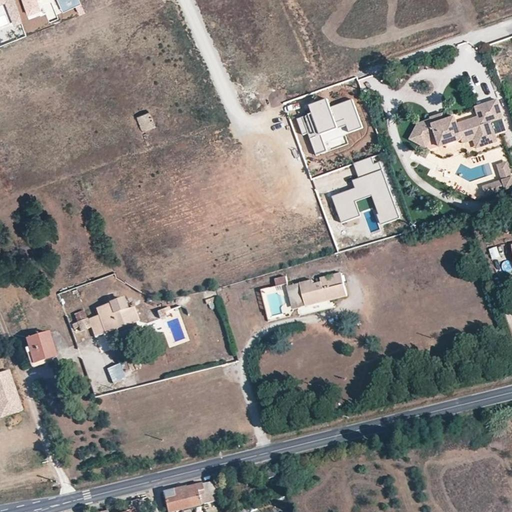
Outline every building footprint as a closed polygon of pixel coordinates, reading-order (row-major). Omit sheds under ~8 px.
[(20,22),(12,0),(9,0),(4,2),(13,25),(20,22)] [(78,16),(83,14),(76,0),(20,0),(26,16),(39,12),(35,0),(55,0),(61,13),(74,7),(78,16)] [(329,99),(316,103),(319,111),(299,118),(305,135),(310,133),(311,137),(322,133),(321,129),(346,120),(348,124),(351,132),(364,127),(354,99),(332,107),(329,99)] [(459,124),(456,117),(447,120),(434,125),(433,120),(419,124),(411,139),(419,144),(425,142),(427,138),(430,140),(438,138),(441,148),(463,140),(481,134),(483,140),(496,135),(492,122),(504,118),(497,100),(476,107),(479,117),(459,124)] [(149,112),(136,117),(143,134),(156,129),(149,112)] [(447,120),(444,114),(432,118),(433,120),(434,125),(447,120)] [(348,124),(346,120),(321,129),(322,133),(348,124)] [(329,151),(322,133),(311,137),(318,155),(329,151)] [(496,135),(483,140),(481,134),(463,140),(464,144),(474,141),(477,149),(499,142),(496,135)] [(384,169),(379,171),(374,156),(356,163),(361,178),(359,178),(361,186),(334,196),(343,223),(348,221),(344,212),(357,207),(355,200),(375,193),(383,213),(380,214),(384,225),(401,218),(384,169)] [(509,168),(507,163),(498,167),(500,172),(509,168)] [(511,189),(511,176),(509,168),(500,172),(503,182),(506,191),(511,189)] [(506,191),(503,182),(484,188),(487,198),(506,191)] [(361,217),(357,207),(344,212),(348,221),(361,217)] [(492,259),(500,257),(497,246),(489,248),(492,259)] [(348,298),(342,273),(321,279),(322,283),(315,285),(314,281),(301,284),(306,307),(307,308),(348,298)] [(287,285),(285,277),(274,280),(276,287),(287,285)] [(306,307),(301,284),(288,287),(293,310),(306,307)] [(129,310),(126,299),(98,310),(99,316),(90,319),(93,329),(97,337),(114,331),(135,324),(141,323),(136,309),(129,310)] [(168,317),(165,310),(159,313),(161,319),(168,317)] [(87,311),(75,315),(77,324),(90,319),(87,311)] [(93,329),(90,319),(77,324),(72,326),(75,331),(72,332),(75,336),(93,329)] [(135,324),(114,331),(114,336),(137,328),(135,324)] [(50,334),(27,341),(34,365),(58,360),(50,334)] [(121,364),(107,367),(111,382),(125,379),(121,364)] [(0,373),(0,408),(20,402),(10,371),(0,373)] [(22,411),(20,402),(0,408),(0,411),(2,417),(22,411)] [(216,500),(212,480),(203,482),(185,487),(168,491),(170,497),(164,498),(166,511),(175,511),(200,506),(199,504),(216,500)]
